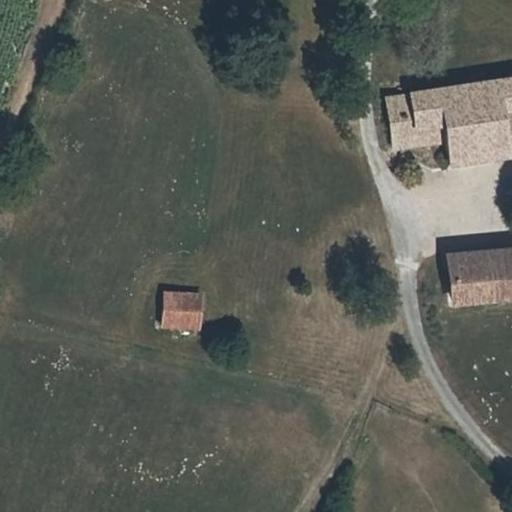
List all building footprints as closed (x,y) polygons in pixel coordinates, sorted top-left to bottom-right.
[(511,74),(486,81),(498,149),(511,147),(511,74)] [(430,95),(442,150),(444,158),(498,149),(486,81),(430,95)] [(386,163),(442,150),(430,95),(375,108),(381,142),(386,163)] [(511,239),(449,245),(450,258),(511,252),(511,239)] [(511,252),(450,258),(455,291),(511,287),(511,252)] [(191,291),(158,291),(158,318),(191,318),(191,291)]
